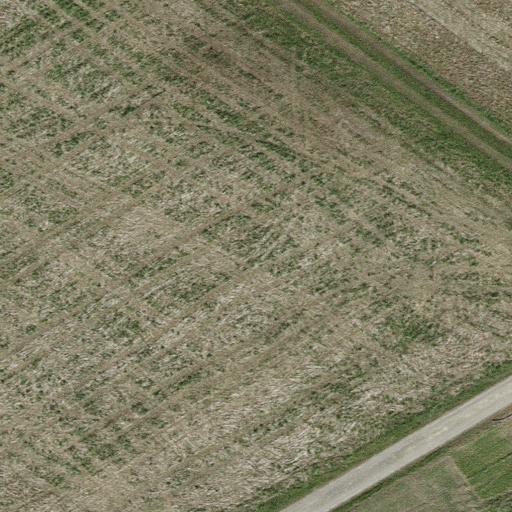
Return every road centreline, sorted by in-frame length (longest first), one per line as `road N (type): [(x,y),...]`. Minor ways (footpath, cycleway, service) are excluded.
road 1 (track): [(511,407),(326,511)]
road 2 (track): [(511,110),(344,0)]
